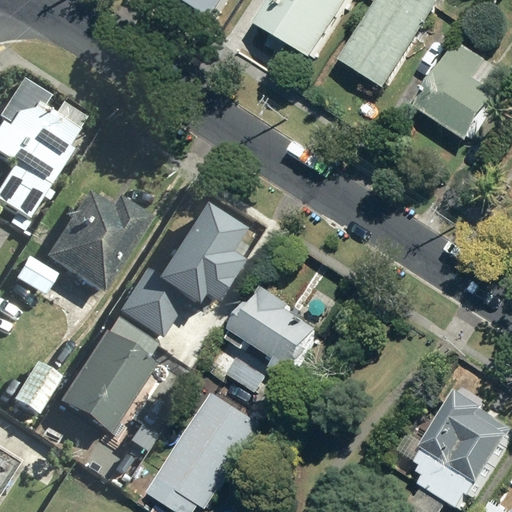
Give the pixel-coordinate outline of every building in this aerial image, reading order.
[(280,39),(273,49),(290,60),(297,50),(318,63),(357,0),(279,0),(262,28),(280,39)] [(386,0),(346,64),(389,92),(444,7),(432,0),(386,0)] [(421,112),(474,145),(511,83),(511,79),(462,48),(421,112)] [(0,180),(0,208),(26,225),(71,153),(66,150),(84,123),(58,107),(52,117),(41,111),(48,100),(18,82),(0,111),(0,162),(8,168),(0,180)] [(40,261),(97,299),(148,222),(114,199),(107,209),(85,194),(40,261)] [(196,308),(203,297),(206,299),(242,245),(222,232),(223,230),(185,205),(148,260),(183,283),(175,296),(178,298),(174,303),(189,312),(193,306),(196,308)] [(13,283),(44,299),(54,279),(23,263),(13,283)] [(321,336),(292,318),(297,311),(267,292),(262,300),(259,298),(231,343),(292,382),(321,336)] [(51,410),(103,442),(158,353),(106,321),(51,410)] [(33,366),(11,402),(36,417),(58,381),(33,366)] [(425,488),(460,511),(463,511),(472,500),(476,503),(511,448),(511,426),(488,411),(492,405),(470,390),(429,451),(431,453),(422,467),(427,470),(422,477),(429,481),(425,488)] [(210,511),(266,426),(218,395),(153,497),(177,511),(210,511)] [(0,493),(18,467),(0,455),(0,493)] [(448,511),(449,511),(425,496),(414,511),(448,511)]
